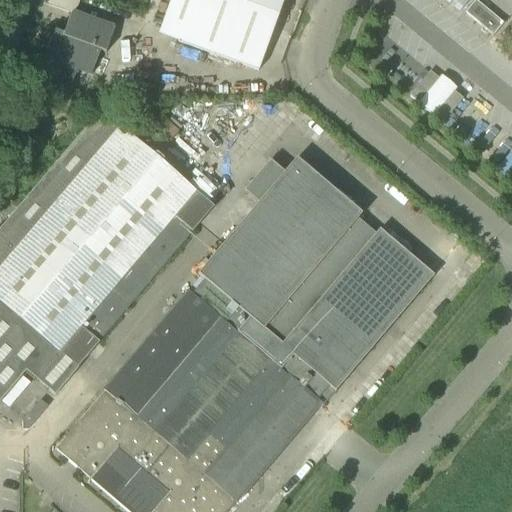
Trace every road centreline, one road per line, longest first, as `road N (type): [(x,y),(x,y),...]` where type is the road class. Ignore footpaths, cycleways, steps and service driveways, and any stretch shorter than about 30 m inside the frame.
road 1 (residential): [(511,247),(320,88),(315,65),(337,0)]
road 2 (residential): [(511,329),(356,511)]
